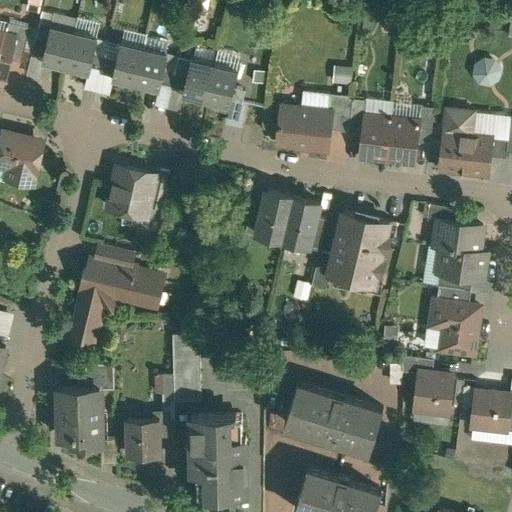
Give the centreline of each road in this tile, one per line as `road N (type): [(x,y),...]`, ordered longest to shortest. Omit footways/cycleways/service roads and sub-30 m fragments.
road 1 (residential): [(90,123),(314,171),(511,197)]
road 2 (residential): [(5,456),(90,123)]
road 3 (residential): [(5,456),(146,511)]
